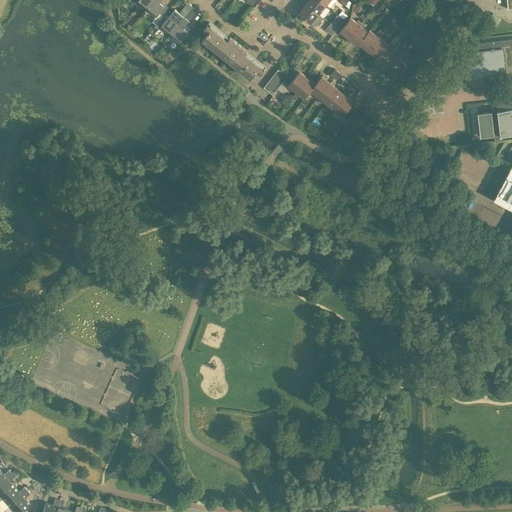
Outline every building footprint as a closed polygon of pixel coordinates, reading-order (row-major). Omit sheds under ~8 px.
[(136,0),(135,2),(144,10),(152,0),(136,0)] [(160,0),(152,0),(144,10),(154,18),(164,5),(159,2),(160,0)] [(307,0),(305,3),(319,14),(326,5),(319,0),(307,0)] [(323,18),(319,14),(305,3),(301,9),(299,7),(296,11),(299,13),(295,18),(301,22),(305,18),(316,27),(323,18)] [(385,7),(381,3),(376,9),(381,12),(385,7)] [(159,28),(168,35),(184,16),(174,8),(170,13),(166,10),(160,18),(165,21),(159,28)] [(501,19),(493,13),(488,20),(496,26),(501,19)] [(334,19),(340,24),(343,19),(337,15),(334,19)] [(189,20),(184,16),(168,35),(178,43),(188,31),(183,28),(189,20)] [(339,30),(349,37),(361,22),(358,19),(356,21),(351,17),(339,30)] [(365,25),(361,22),(349,37),(358,45),(360,43),(359,43),(368,31),(363,27),(365,25)] [(207,32),(202,38),(250,77),(256,70),(260,74),(266,66),(261,63),(259,65),(244,53),(246,50),(230,36),(227,39),(207,23),(203,28),(207,32)] [(359,43),(360,43),(368,50),(381,35),(383,32),(380,29),(377,32),(375,34),(370,29),(368,31),(359,43)] [(368,50),(377,57),(377,58),(386,48),(389,45),(382,39),(384,38),(381,35),(368,50)] [(504,66),(511,64),(511,54),(511,49),(511,48),(511,38),(470,43),(473,77),(505,73),(504,66)] [(374,61),(383,69),(395,53),(402,45),(402,44),(399,48),(396,45),(390,52),(386,48),(377,58),(377,57),(374,61)] [(407,67),(397,58),(406,48),(402,45),(395,53),(383,69),(392,76),(396,72),(400,76),(407,67)] [(277,69),(274,73),(283,81),(287,76),(277,69)] [(338,71),(335,69),(330,75),(333,77),(338,71)] [(287,76),(283,81),(296,91),(307,77),(299,71),(295,75),(290,72),(287,76)] [(338,71),(333,77),(337,80),(342,74),(338,71)] [(280,86),(283,81),(274,73),(270,78),(280,86)] [(310,89),(310,90),(318,96),(329,82),(321,76),(315,84),(310,89)] [(310,89),(315,84),(307,77),(296,91),(304,98),(310,90),(310,89)] [(267,83),(276,90),(280,86),(270,78),(267,83)] [(354,84),(350,81),(346,87),(349,90),(354,84)] [(329,82),(318,96),(326,102),(337,89),(329,82)] [(272,95),(276,90),(267,83),(263,87),(272,95)] [(354,84),(349,90),(353,93),(357,87),(354,84)] [(334,109),(345,95),(337,89),(326,102),(334,109)] [(345,95),(334,109),(342,115),(353,102),(345,95)] [(496,101),(497,110),(497,111),(498,111),(498,118),(492,119),(491,111),(478,112),(478,119),(476,119),(477,128),(479,128),(480,136),(494,135),(494,141),(501,140),(501,135),(511,134),(511,98),(496,100),(496,101)] [(511,164),(511,165),(511,167),(494,199),(511,208),(511,164)] [(3,474),(0,470),(0,482),(11,473),(8,469),(3,474)] [(11,473),(0,482),(0,497),(1,497),(14,486),(9,481),(14,476),(18,473),(15,470),(11,473)] [(14,486),(1,497),(9,506),(26,490),(23,486),(18,491),(14,486)] [(26,490),(9,506),(5,509),(6,510),(5,511),(28,511),(26,511),(23,508),(29,503),(24,498),(29,493),(26,490)] [(41,511),(54,511),(58,499),(54,498),(52,505),(45,502),(41,511)] [(58,499),(54,511),(66,511),(67,509),(60,507),(63,501),(58,499)]
